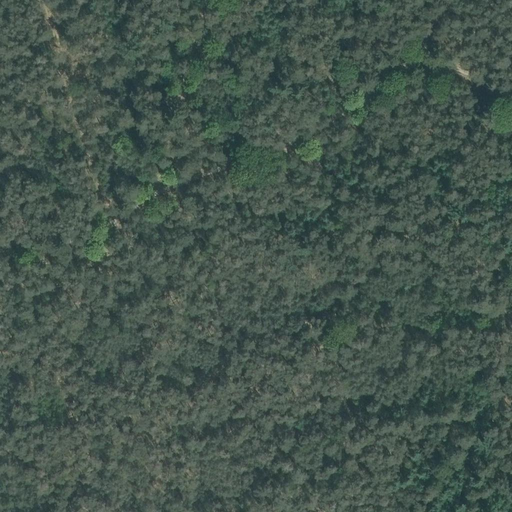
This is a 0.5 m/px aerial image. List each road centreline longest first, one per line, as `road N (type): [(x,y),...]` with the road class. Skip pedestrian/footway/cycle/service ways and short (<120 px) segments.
road 1 (track): [(114,214),(191,163),(289,139),(409,50),(487,88),(511,91)]
road 2 (track): [(114,214),(47,0)]
road 3 (track): [(0,246),(77,239),(114,214)]
